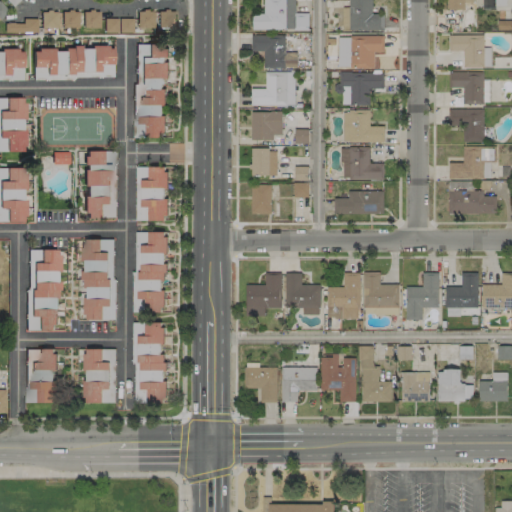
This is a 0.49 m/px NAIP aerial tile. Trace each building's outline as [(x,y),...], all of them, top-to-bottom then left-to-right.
[(252,29),(307,29),(307,14),(294,14),(294,0),(263,0),(263,14),(252,14),(252,29)] [(383,29),(383,15),(371,16),(370,0),(347,0),(348,8),(342,8),(342,30),(383,29)] [(444,0),(445,10),(464,10),(464,2),(473,2),(472,0),(444,0)] [(511,0),(494,0),(494,9),(511,9),(511,0)] [(57,28),(57,12),(41,11),(40,28),(57,28)] [(61,27),(77,28),(78,11),(62,11),(61,27)] [(82,12),(83,28),(99,27),(98,11),(82,12)] [(136,28),(152,28),(152,11),(137,11),(136,28)] [(174,11),(158,11),(158,28),(174,27),(174,11)] [(132,18),(103,18),(104,33),(132,32),(132,18)] [(284,35),(250,36),(251,51),(263,51),(263,68),(296,67),(295,52),(284,53),(284,35)] [(490,48),(482,48),(483,35),(448,35),(448,51),(461,51),(461,67),(490,67),(490,48)] [(337,36),(337,67),(373,67),(373,52),(383,52),(383,36),(337,36)] [(133,44),(134,138),(165,137),(164,44),(133,44)] [(113,76),(112,47),(32,49),(32,66),(46,66),(46,74),(97,72),(97,77),(113,76)] [(1,49),(1,75),(10,74),(10,67),(23,67),(22,49),(1,49)] [(293,105),(293,72),(265,72),(265,89),(251,89),(251,105),(293,105)] [(382,89),(383,73),(338,72),(338,85),(333,84),(333,93),(342,93),(341,105),(368,105),(368,88),(382,89)] [(462,104),(482,104),(482,72),(448,72),(448,88),(462,88),(462,104)] [(23,151),(23,97),(2,97),(2,98),(0,97),(0,138),(5,138),(6,151),(23,151)] [(482,109),(447,109),(448,125),(462,125),(462,142),(482,141),(482,109)] [(369,110),(342,110),(342,142),(383,142),(382,126),(369,126),(369,110)] [(251,112),(251,140),(272,140),(272,135),(281,135),(281,111),(251,112)] [(308,130),(294,129),(293,144),(307,144),(308,130)] [(447,179),(482,179),(482,162),(493,162),(493,147),(462,146),(462,163),(448,162),(447,179)] [(383,163),(368,164),(368,147),(340,148),(341,180),(383,179),(383,163)] [(275,176),(276,150),(250,149),(249,175),(275,176)] [(110,164),(101,164),(101,151),(84,151),(84,218),(110,218),(110,164)] [(6,222),(24,222),(24,167),(0,167),(0,207),(6,208),(6,222)] [(135,167),(135,217),(146,217),(146,221),(166,221),(165,167),(135,167)] [(293,180),(307,180),(307,167),(294,167),(293,180)] [(306,183),(293,183),(293,197),(307,197),(306,183)] [(270,213),(270,184),(251,185),(251,214),(270,213)] [(383,191),(347,191),(347,198),(333,198),(333,213),(382,214),(383,191)] [(495,196),(482,196),(482,191),(447,191),(447,213),(495,214),(495,196)] [(133,312),(163,313),(165,232),(136,232),(135,302),(133,302),(133,312)] [(109,306),(108,253),(112,253),(112,239),(82,240),(84,320),(109,320),(108,311),(103,312),(103,306),(109,306)] [(57,250),(28,249),(27,263),(30,263),(29,329),(56,330),(57,250)] [(359,273),(343,272),(343,287),(326,287),(326,306),(358,306),(359,273)] [(379,272),(362,273),(363,308),(398,308),(398,284),(379,285),(379,272)] [(405,286),(405,320),(421,320),(421,307),(437,307),(438,272),(421,272),(421,287),(405,286)] [(444,286),(444,307),(476,308),(477,273),(460,272),(460,286),(444,286)] [(280,273),(264,273),(264,284),(244,285),(245,316),(264,316),(264,308),(280,308),(280,273)] [(319,315),(319,284),(300,284),(300,273),(285,273),(284,307),(301,308),(301,314),(319,315)] [(482,284),(481,307),(511,307),(511,273),(500,273),(500,285),(482,284)] [(164,403),(163,322),(133,322),(134,390),(147,389),(147,403),(164,403)] [(361,402),(391,401),(390,381),(378,382),(377,366),(372,367),(372,346),(359,346),(361,402)] [(111,349),(84,349),(84,402),(102,402),(102,389),(110,390),(111,349)] [(320,390),(338,390),(339,402),(355,402),(355,358),(338,358),(338,356),(320,356),(320,390)] [(260,388),(259,402),(276,402),(277,368),(243,367),(243,388),(260,388)] [(315,368),(281,367),(280,401),(296,401),(297,391),(315,391),(315,368)] [(436,370),(437,401),(472,401),(471,384),(460,384),(459,370),(436,370)] [(428,401),(429,372),(401,372),(400,401),(428,401)] [(506,401),(506,372),(491,372),(491,381),(478,381),(478,401),(506,401)] [(331,511),(332,502),(320,501),(319,507),(270,505),(271,496),(263,497),(261,511),(331,511)] [(500,507),(494,508),(494,511),(511,511),(511,500),(499,501),(500,507)]
